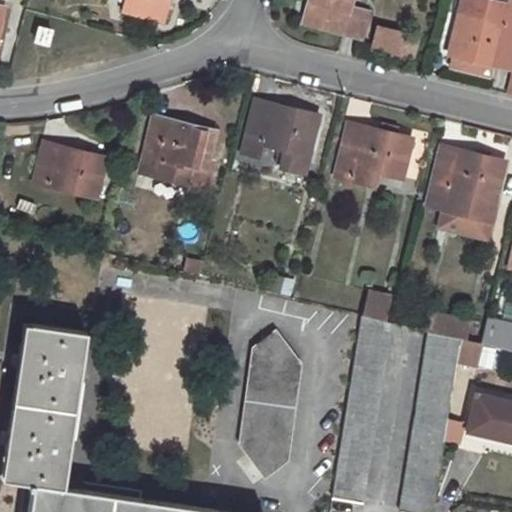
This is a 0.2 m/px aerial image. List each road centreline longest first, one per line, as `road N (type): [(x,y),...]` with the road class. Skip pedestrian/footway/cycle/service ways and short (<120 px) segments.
road 1 (residential): [(238,46),(511,114)]
road 2 (residential): [(0,102),(100,89),(238,46)]
road 3 (unknown): [(421,339),(383,511)]
